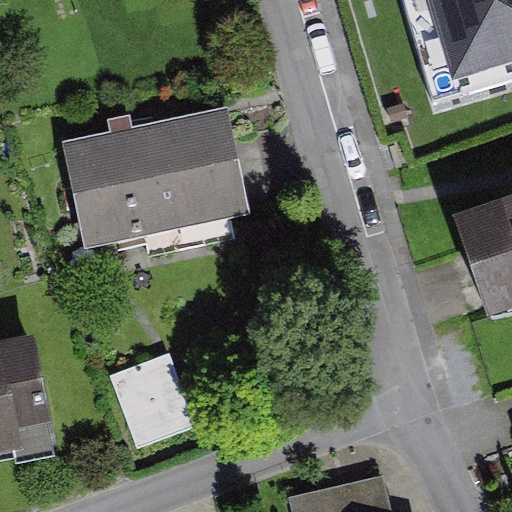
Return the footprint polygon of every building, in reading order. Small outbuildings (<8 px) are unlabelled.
[(511,0),(403,0),(437,110),(511,87),(511,0)] [(243,112),(74,144),(93,244),(262,213),(243,112)] [(511,212),(455,233),(487,321),(511,311),(511,212)] [(48,333),(0,341),(0,455),(68,443),(48,333)] [(113,376),(140,446),(200,423),(174,353),(113,376)] [(403,511),(395,475),(299,496),(302,511),(403,511)]
